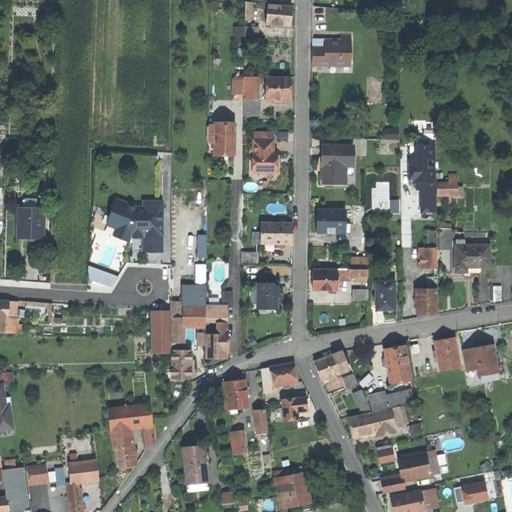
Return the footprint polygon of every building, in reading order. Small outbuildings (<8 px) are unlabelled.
[(244,0),(245,18),(252,18),(252,0),(244,0)] [(266,22),(291,24),(292,15),(293,5),(268,3),(266,22)] [(259,25),(245,24),(245,38),(259,39),(259,25)] [(313,62),(351,62),(351,32),(341,32),(341,39),(313,38),(313,50),(313,62)] [(255,97),(256,82),(256,75),(245,75),(245,79),(245,92),(245,97),(255,97)] [(291,77),(267,77),(267,82),(267,97),(290,98),(290,87),(291,77)] [(234,92),(245,92),(245,79),(234,79),(234,92)] [(260,97),(255,97),(245,97),(245,112),(260,113),(260,97)] [(384,136),(399,136),(400,121),(394,121),(394,127),(384,127),(384,136)] [(229,152),(236,152),(236,122),(216,122),(216,123),(216,141),(216,152),(225,152),(225,150),(229,150),(229,152)] [(28,126),(28,139),(37,140),(38,126),(28,126)] [(256,130),(256,139),(271,139),(271,131),(256,130)] [(256,139),(253,139),(253,171),(276,171),(276,161),(276,152),(273,152),(273,139),(271,139),(256,139)] [(353,144),(324,144),(324,155),(323,155),(323,159),(323,164),(324,164),(324,176),(334,176),(334,181),(345,181),(345,172),(353,172),(353,144)] [(422,213),(437,213),(435,145),(415,146),(416,161),(409,162),(410,184),(416,183),(416,190),(421,190),(422,213)] [(438,196),(458,196),(457,182),(437,182),(438,196)] [(102,229),(115,234),(116,230),(106,226),(110,217),(117,199),(135,206),(144,206),(144,199),(128,200),(115,195),(102,229)] [(128,239),(130,232),(136,232),(143,232),(143,249),(162,249),(162,221),(155,221),(155,206),(144,206),(135,206),(117,199),(110,217),(120,221),(116,230),(115,234),(128,239)] [(19,207),(19,226),(26,226),(26,236),(33,236),(43,236),(44,208),(19,207)] [(345,208),(318,207),(318,220),(318,230),(345,231),(345,226),(345,221),(345,208)] [(106,226),(116,230),(120,221),(110,217),(106,226)] [(260,243),(273,244),(274,223),(260,223),(260,234),(260,243)] [(273,244),(291,244),(291,234),(291,224),(274,223),(273,244)] [(200,256),(210,256),(209,234),(199,234),(200,256)] [(457,243),(456,243),(456,270),(467,270),(467,264),(477,264),(490,264),(490,242),(465,243),(457,243)] [(421,266),(431,265),(431,245),(421,246),(421,266)] [(245,261),(259,261),(259,250),(245,250),(245,261)] [(351,254),(351,267),(360,266),(360,257),(356,254),(351,254)] [(313,287),(337,288),(337,272),(337,268),(314,268),(314,277),(313,287)] [(386,307),(395,307),(395,279),(376,279),(376,307),(386,307)] [(267,280),(257,280),(257,303),(267,303),(267,306),(277,307),(277,298),(277,295),(282,295),(282,285),(277,285),(277,282),(272,282),(272,284),(268,284),(267,280)] [(417,302),(417,312),(426,312),(437,312),(437,287),(426,287),(419,287),(417,287),(417,297),(417,302)] [(222,291),(222,303),(227,303),(227,304),(233,304),(233,291),(222,291)] [(352,307),(368,307),(368,297),(352,297),(352,307)] [(9,301),(0,300),(0,315),(8,316),(9,301)] [(9,300),(9,301),(8,316),(8,317),(16,317),(17,300),(9,300)] [(52,303),(26,302),(26,306),(46,307),(46,313),(51,313),(52,303)] [(205,303),(205,305),(205,316),(219,316),(227,316),(227,304),(227,303),(222,303),(205,303)] [(182,315),(205,316),(205,305),(182,304),(182,315)] [(182,340),(182,322),(182,315),(173,315),(173,340),(182,340)] [(227,333),(227,322),(219,322),(219,333),(227,333)] [(227,339),(227,333),(219,333),(207,333),(207,356),(217,357),(227,357),(227,350),(227,339)] [(435,339),(439,359),(458,356),(455,336),(444,338),(435,339)] [(412,343),(413,351),(421,349),(420,342),(412,343)] [(462,349),(466,369),(476,367),(477,376),(489,374),(491,367),(498,366),(494,343),(488,344),(481,346),(479,351),(475,346),(462,349)] [(396,347),(386,348),(388,358),(388,362),(390,373),(410,370),(406,345),(396,347)] [(181,376),(190,376),(190,348),(172,348),(172,376),(181,376)] [(343,350),(334,353),(341,372),(350,369),(343,350)] [(322,379),(341,372),(334,353),(315,360),(319,370),(322,379)] [(460,365),(458,356),(439,359),(440,369),(460,365)] [(270,365),(273,384),(298,380),(296,371),(294,361),(270,365)] [(274,389),(273,384),(270,365),(260,367),(264,390),(274,389)] [(499,372),(498,366),(491,367),(489,374),(499,372)] [(411,378),(410,370),(390,373),(391,381),(411,378)] [(361,381),(365,386),(374,377),(370,372),(361,381)] [(344,377),(347,386),(358,382),(354,373),(344,377)] [(234,381),(224,382),(228,409),(247,407),(244,380),(234,381)] [(387,395),(389,405),(415,400),(413,390),(387,395)] [(373,408),(389,405),(387,395),(386,391),(370,394),(373,408)] [(307,396),(282,397),(283,419),(299,418),(299,410),(308,410),(308,403),(307,396)] [(393,406),(397,424),(408,422),(404,404),(393,406)] [(0,406),(0,429),(13,428),(9,405),(6,406),(0,406)] [(150,405),(107,410),(110,429),(111,429),(130,427),(143,425),(152,424),(150,405)] [(390,408),(376,411),(378,418),(381,417),(384,427),(380,428),(380,430),(378,430),(379,434),(395,431),(390,408)] [(255,417),(257,434),(267,433),(264,409),(257,410),(258,417),(255,417)] [(352,427),(354,435),(378,430),(380,430),(380,428),(378,418),(376,411),(350,416),(352,427)] [(409,424),(410,433),(423,430),(421,422),(409,424)] [(153,436),(152,424),(143,425),(145,441),(153,436)] [(132,436),(130,427),(111,429),(113,440),(132,436)] [(243,430),(230,432),(233,454),(243,453),(242,447),(245,447),(243,430)] [(133,446),(132,436),(113,440),(114,449),(118,449),(133,446)] [(154,443),(153,436),(145,441),(146,448),(154,443)] [(394,442),(379,448),(384,463),(400,457),(394,442)] [(183,448),(182,448),(185,473),(196,472),(206,471),(206,463),(204,452),(203,445),(197,446),(193,447),(183,448)] [(136,465),(133,446),(118,449),(120,467),(128,466),(136,465)] [(403,478),(429,473),(425,454),(413,456),(403,458),(399,459),(401,469),(402,474),(403,478)] [(4,461),(4,470),(18,468),(17,459),(4,461)] [(68,464),(71,482),(80,481),(88,480),(99,479),(96,460),(68,464)] [(434,470),(436,480),(454,476),(452,466),(434,470)] [(4,470),(8,499),(9,509),(24,508),(28,507),(24,468),(18,468),(4,470)] [(64,469),(56,470),(57,484),(65,483),(64,469)] [(282,475),(287,505),(310,501),(304,471),(282,475)] [(404,487),(403,478),(402,474),(382,478),(385,491),(404,487)] [(467,503),(494,499),(491,479),(456,484),(458,500),(467,499),(467,503)] [(67,483),(69,496),(77,495),(77,494),(81,493),(80,481),(71,482),(67,483)] [(430,488),(422,490),(424,500),(432,499),(430,488)] [(392,505),(393,511),(411,511),(425,509),(424,500),(422,490),(422,489),(390,495),(392,505)] [(235,491),(221,492),(222,505),(223,505),(223,508),(236,506),(235,491)] [(77,495),(69,496),(71,511),(83,511),(81,493),(77,494),(77,495)] [(0,500),(0,506),(4,506),(5,511),(4,511),(8,511),(24,510),(24,508),(9,509),(8,499),(0,500)]
